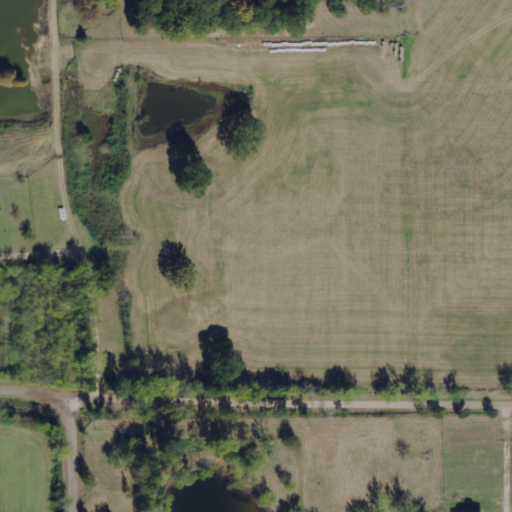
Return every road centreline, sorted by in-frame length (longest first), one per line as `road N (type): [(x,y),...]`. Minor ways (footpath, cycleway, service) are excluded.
road 1 (residential): [(0,389),(203,404),(511,406)]
road 2 (residential): [(100,399),(95,296),(61,159)]
